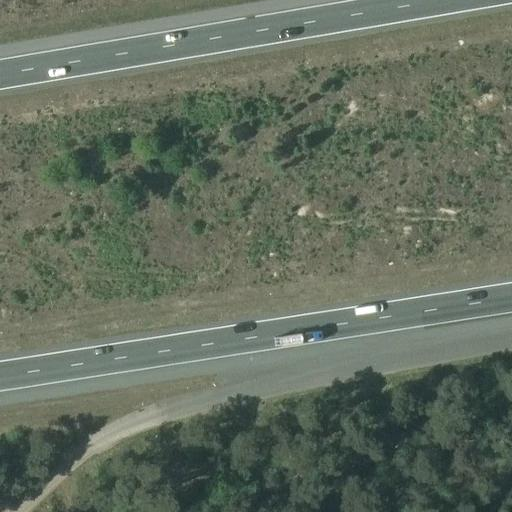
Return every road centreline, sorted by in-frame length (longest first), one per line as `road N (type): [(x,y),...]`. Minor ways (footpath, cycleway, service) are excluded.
road 1 (motorway): [(0,377),(511,299)]
road 2 (motorway): [(444,0),(0,75)]
